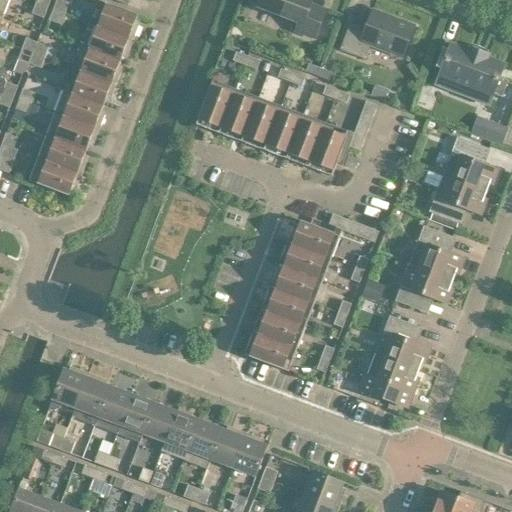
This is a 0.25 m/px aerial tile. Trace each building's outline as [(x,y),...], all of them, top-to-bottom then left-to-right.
[(0,0),(0,14),(4,16),(10,0),(0,0)] [(57,0),(54,10),(65,14),(70,3),(61,0),(57,0)] [(261,0),(259,7),(300,23),(297,31),(315,39),(326,11),(311,5),(313,0),(261,0)] [(109,2),(99,27),(135,41),(141,24),(136,23),(140,14),(109,2)] [(49,8),(37,3),(34,13),(45,17),(49,8)] [(65,14),(54,10),(50,20),(61,24),(65,14)] [(366,60),(372,45),(404,57),(415,28),(374,12),(367,30),(351,24),(341,51),(366,60)] [(135,41),(99,27),(91,50),(122,61),(125,51),(130,53),(135,41)] [(22,49),(34,54),(39,42),(26,37),(22,49)] [(34,54),(46,58),(50,46),(39,42),(34,54)] [(244,42),(242,51),(262,56),(265,46),(244,42)] [(488,56),(471,50),(470,52),(453,46),(441,76),(493,96),(494,94),(503,97),(509,82),(500,78),(505,66),(487,59),(488,56)] [(34,54),(22,49),(18,58),(30,63),(31,63),(34,54)] [(82,72),(118,85),(124,69),(119,67),(122,61),(91,50),(82,72)] [(246,65),(249,57),(238,53),(234,61),(246,65)] [(34,54),(31,63),(42,67),(46,58),(34,54)] [(249,57),(246,65),(258,70),(261,62),(249,57)] [(289,57),(285,65),(305,74),(309,65),(289,57)] [(30,63),(18,58),(14,71),(26,75),(30,63)] [(319,76),(321,69),(311,65),(308,72),(319,76)] [(321,69),(319,76),(330,80),(332,73),(321,69)] [(291,82),(294,74),(283,70),(280,78),(291,82)] [(82,72),(74,93),(74,94),(105,106),(108,96),(113,98),(118,85),(82,72)] [(294,74),(291,82),(303,87),(306,79),(294,74)] [(220,134),(237,89),(214,81),(197,125),(220,134)] [(4,93),(16,98),(20,86),(8,82),(4,93)] [(336,100),(339,91),(327,87),(324,95),(336,100)] [(20,100),(32,104),(36,93),(24,88),(20,100)] [(237,89),(220,134),(242,142),(259,98),(237,89)] [(64,90),(55,113),(101,130),(107,114),(102,112),(105,106),(74,94),(74,93),(64,90)] [(339,91),(336,100),(347,104),(350,96),(339,91)] [(16,98),(4,93),(0,103),(12,107),(16,98)] [(259,98),(242,142),(265,151),(282,107),(259,98)] [(32,104),(20,100),(16,110),(28,114),(32,104)] [(367,102),(364,110),(375,114),(378,106),(367,102)] [(508,133),(511,121),(511,112),(486,103),(479,122),(508,133)] [(282,107),(265,151),(287,159),(304,115),(282,107)] [(375,114),(364,110),(362,117),(372,121),(375,114)] [(101,130),(55,113),(47,135),(88,151),(91,141),(96,143),(101,130)] [(304,115),(287,159),(310,168),(327,124),(304,115)] [(372,121),(362,117),(359,125),(369,129),(372,121)] [(355,134),(327,124),(310,168),(333,177),(340,158),(345,160),(347,155),(348,155),(350,148),(353,140),(355,134)] [(369,129),(359,125),(356,132),(367,136),(369,129)] [(508,134),(489,126),(485,138),(503,145),(508,134)] [(367,136),(356,132),(353,140),(364,144),(367,136)] [(15,149),(16,148),(20,138),(8,133),(4,144),(15,149)] [(88,151),(47,135),(38,158),(84,175),(90,159),(85,157),(88,151)] [(458,138),(444,175),(487,192),(490,184),(494,186),(500,170),(486,164),(491,150),(458,138)] [(350,148),(361,152),(364,144),(353,140),(350,148)] [(4,144),(0,153),(0,168),(11,172),(19,149),(16,148),(15,149),(4,144)] [(346,166),(355,169),(359,160),(350,157),(346,166)] [(79,188),(84,175),(38,158),(30,180),(71,195),(74,187),(79,188)] [(485,199),(487,192),(444,175),(430,213),(433,214),(458,223),(463,225),(468,211),(482,216),(488,200),(485,199)] [(433,214),(430,221),(456,230),(458,223),(433,214)] [(297,219),(288,242),(332,259),(343,231),(347,220),(334,215),(330,226),(322,223),(317,221),(315,226),(297,219)] [(347,220),(343,231),(349,233),(353,222),(347,220)] [(354,235),(358,224),(353,222),(349,233),(354,235)] [(359,237),(363,226),(358,224),(354,235),(359,237)] [(365,239),(369,228),(363,226),(359,237),(365,239)] [(410,265),(419,268),(420,268),(454,281),(456,273),(460,275),(466,259),(452,254),(457,239),(425,227),(410,265)] [(370,241),(374,230),(369,228),(365,239),(370,241)] [(379,232),(374,230),(370,241),(375,243),(379,232)] [(279,265),(324,282),(332,259),(288,242),(279,265)] [(356,268),(365,271),(369,260),(361,257),(356,268)] [(271,287),(315,304),(324,282),(279,265),(271,287)] [(365,271),(356,268),(352,280),(360,283),(365,271)] [(451,288),(454,281),(420,268),(419,268),(411,290),(402,287),(396,302),(429,314),(434,300),(448,305),(454,289),(451,288)] [(379,302),(385,286),(368,280),(362,296),(379,302)] [(262,310),(307,327),(315,304),(271,287),(262,310)] [(339,313),(348,316),(352,305),(344,302),(339,313)] [(254,332),(298,349),(307,327),(262,310),(254,332)] [(348,316),(339,313),(335,325),(343,328),(348,316)] [(420,370),(423,363),(426,364),(432,349),(418,343),(423,329),(391,317),(377,354),(420,370)] [(298,349),(254,332),(245,355),(289,372),(298,349)] [(322,358),(330,361),(335,350),(327,347),(322,358)] [(417,378),(420,370),(377,354),(363,391),(409,409),(420,379),(417,378)] [(330,361),(322,358),(318,370),(326,373),(330,361)] [(63,404),(76,409),(90,374),(76,368),(74,373),(65,369),(50,409),(55,411),(61,408),(63,404)] [(104,379),(90,374),(76,409),(76,408),(72,417),(96,426),(111,387),(102,383),(104,379)] [(133,395),(111,387),(96,426),(118,434),(133,395)] [(155,404),(133,395),(118,434),(141,443),(144,434),(155,404)] [(144,434),(165,443),(166,443),(178,412),(155,404),(144,434)] [(162,452),(185,460),(200,421),(178,412),(166,443),(165,443),(162,452)] [(208,469),(212,460),(211,460),(223,429),(200,421),(185,460),(208,469)] [(212,460),(233,468),(247,433),(233,428),(231,432),(223,429),(211,460),(212,460)] [(37,441),(61,450),(65,439),(42,430),(37,441)] [(261,439),(247,433),(233,468),(257,477),(268,446),(259,443),(261,439)] [(65,439),(61,450),(71,454),(76,443),(65,439)] [(57,455),(45,451),(42,459),(53,464),(57,455)] [(106,467),(110,456),(99,451),(95,463),(106,467)] [(57,455),(53,464),(64,468),(68,459),(57,455)] [(110,456),(106,467),(116,471),(121,460),(110,456)] [(93,479),(97,470),(84,466),(81,474),(93,479)] [(263,478),(274,483),(278,472),(267,468),(263,478)] [(151,484),(155,473),(144,469),(140,480),(151,484)] [(97,470),(93,479),(105,483),(108,475),(97,470)] [(314,471),(305,494),(340,508),(346,494),(341,492),(344,483),(314,471)] [(155,473),(151,484),(161,488),(165,477),(155,473)] [(274,483),(263,478),(259,489),(270,494),(274,483)] [(134,494),(137,486),(125,481),(122,490),(134,494)] [(149,490),(137,486),(134,494),(145,499),(149,490)] [(195,501),(200,490),(189,486),(185,497),(195,501)] [(35,511),(41,497),(20,489),(11,511),(35,511)] [(200,490),(195,501),(206,505),(210,494),(200,490)] [(442,492),(434,511),(482,511),(487,502),(461,492),(459,498),(442,492)] [(305,494),(298,511),(338,511),(340,508),(305,494)] [(58,511),(61,505),(41,497),(35,511),(58,511)] [(174,510),(177,501),(166,497),(162,505),(174,510)] [(177,501),(174,510),(180,511),(186,511),(189,505),(177,501)] [(250,511),(263,511),(266,505),(255,501),(250,511)] [(230,511),(243,511),(245,507),(234,503),(230,511)]
